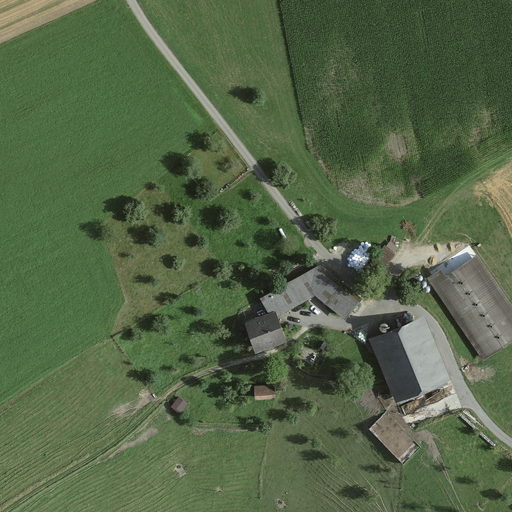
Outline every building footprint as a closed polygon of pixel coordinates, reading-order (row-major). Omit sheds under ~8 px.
[(395,253),(384,245),(376,256),(386,264),(395,253)] [(441,269),(427,279),(484,362),(511,343),(511,305),(478,256),(447,278),(441,269)] [(319,265),(267,296),(279,315),(313,296),(344,319),(361,298),(319,265)] [(274,313),(246,324),(255,349),(284,339),(274,313)] [(425,318),(371,341),(397,402),(451,379),(425,318)] [(274,387),(254,388),(255,401),(275,399),(274,387)] [(180,401),(175,407),(179,411),(184,406),(180,401)]
